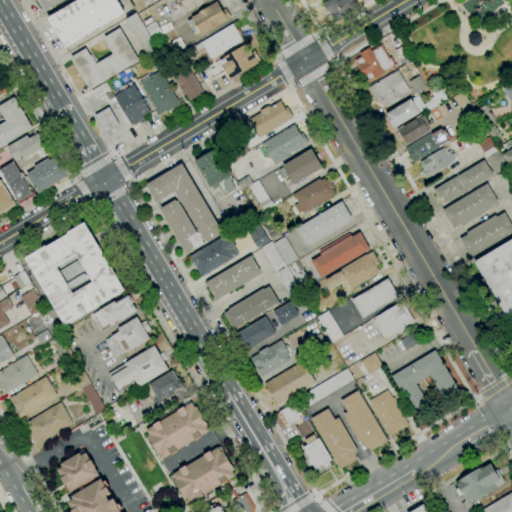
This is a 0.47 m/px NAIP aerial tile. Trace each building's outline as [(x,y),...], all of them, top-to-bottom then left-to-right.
[(64,0),(45,12),(39,1),(38,2),(36,0),(64,0)] [(66,49),(48,18),(77,0),(116,0),(125,13),(66,49)] [(207,0),(188,12),(180,0),(207,0)] [(336,17),(333,19),(328,11),(328,12),(323,3),(328,0),(362,0),(357,3),(358,5),(343,14),(344,15),(341,17),(340,18),(339,18),(338,18),(337,18),(336,17)] [(202,36),(200,31),(198,33),(193,24),(190,26),(187,22),(192,19),(191,17),(193,16),(199,13),(198,13),(217,1),(222,10),(226,8),(231,17),(228,19),(228,20),(202,36)] [(158,51),(148,57),(125,18),(136,12),(158,51)] [(146,28),(156,22),(163,34),(152,40),(146,28)] [(163,34),(160,27),(170,22),(173,29),(163,34)] [(190,60),(184,51),(200,41),(202,42),(232,24),(242,40),(211,59),(206,50),(190,60)] [(90,90),(71,57),(86,48),(90,55),(91,55),(96,64),(113,54),(107,45),(108,44),(104,37),(119,28),(139,60),(90,90)] [(177,53),(171,42),(180,37),(186,48),(181,51),(181,50),(177,53)] [(165,59),(159,50),(170,43),(176,53),(165,59)] [(230,80),(221,65),(222,65),(219,60),(224,57),(246,43),(254,56),(257,55),(260,60),(257,62),(258,63),(230,80)] [(368,83),(364,76),(363,77),(357,67),(358,67),(354,60),(361,56),(359,53),(369,47),(371,51),(381,45),(389,58),(391,57),(396,66),(394,67),(396,69),(393,71),(391,69),(368,83)] [(394,50),(400,62),(407,58),(401,47),(394,50)] [(152,69),(146,60),(158,51),(164,60),(159,64),(152,69)] [(189,101),(186,95),(184,96),(183,92),(178,84),(178,83),(172,72),(187,64),(206,96),(198,101),(196,97),(189,101)] [(383,107),(380,102),(376,104),(367,88),(400,69),(405,78),(405,79),(407,82),(405,83),(410,91),(405,94),(406,95),(387,106),(386,105),(383,107)] [(159,115),(140,83),(141,82),(139,79),(148,74),(150,77),(160,71),(180,105),(167,113),(166,111),(159,115)] [(414,97),(410,90),(412,89),(408,82),(419,76),(426,89),(414,97)] [(0,96),(0,80),(3,85),(5,83),(10,90),(0,96)] [(96,97),(95,97),(91,91),(92,90),(106,82),(110,89),(96,97)] [(131,125),(114,96),(123,90),(121,87),(131,82),(133,85),(134,85),(151,113),(140,120),(140,121),(134,125),(133,124),(131,125)] [(511,105),(503,90),(511,84),(511,105)] [(438,105),(431,93),(440,87),(447,99),(438,105)] [(412,101),(413,101),(412,99),(418,96),(423,105),(426,103),(425,102),(432,97),(438,106),(427,112),(426,110),(420,113),(419,111),(418,112),(412,101)] [(0,148),(0,124),(6,121),(0,110),(0,105),(14,97),(33,128),(0,148)] [(418,112),(419,114),(394,129),(385,114),(410,99),(412,101),(418,112)] [(260,138),(249,120),(260,113),(259,111),(268,106),(269,107),(280,101),(285,108),(287,107),(293,118),(260,138)] [(487,129),(476,110),(484,105),(495,124),(487,129)] [(105,133),(94,115),(109,107),(119,125),(105,133)] [(405,146),(396,130),(420,115),(421,117),(424,115),(428,122),(432,120),(434,124),(428,127),(430,131),(405,146)] [(275,166),(262,144),(294,124),(300,134),(303,133),(309,143),(289,155),(290,157),(275,166)] [(415,163),(410,156),(408,157),(404,150),(431,133),(432,135),(441,129),(442,131),(445,130),(449,137),(447,139),(448,141),(439,147),(440,148),(415,163)] [(15,160),(7,147),(27,135),(29,138),(38,133),(46,146),(24,159),(22,156),(15,160)] [(486,159),(477,144),(489,137),(498,152),(486,159)] [(421,162),(443,148),(446,153),(450,151),(455,160),(452,162),(453,164),(426,179),(421,171),(423,169),(420,165),(421,162)] [(511,165),(509,167),(501,155),(511,148),(511,165)] [(293,185),(288,176),(283,179),(278,170),(283,167),(282,166),(311,149),(322,168),(321,168),(322,170),(315,174),(314,172),(293,185)] [(227,194),(224,189),(222,190),(222,189),(221,190),(219,187),(213,190),(212,187),(210,188),(194,162),(214,150),(233,180),(230,181),(235,190),(227,194)] [(498,152),(507,166),(501,169),(500,167),(493,171),(486,159),(498,152)] [(38,194),(26,174),(35,169),(34,167),(48,158),(50,160),(56,156),(64,168),(65,168),(68,173),(67,173),(68,176),(38,194)] [(445,204),(442,198),(439,200),(433,190),(484,160),(493,176),(445,204)] [(18,205),(17,203),(0,174),(0,169),(13,161),(20,173),(22,172),(35,194),(18,205)] [(198,231),(175,192),(157,202),(146,185),(182,164),(223,233),(207,243),(205,240),(204,241),(198,231)] [(511,199),(498,175),(503,172),(502,170),(508,166),(511,172),(511,199)] [(242,190),(237,182),(248,176),(253,184),(242,190)] [(299,214),(294,206),(298,203),(296,199),(295,200),(293,196),(294,196),(293,194),(319,178),(321,181),(324,178),(325,180),(329,178),(334,188),(332,189),(334,193),(333,193),(334,195),(304,213),(303,212),(299,214)] [(0,213),(0,180),(3,185),(4,184),(16,205),(0,213)] [(261,213),(256,205),(259,204),(249,187),(258,181),(268,198),(269,198),(273,205),(261,213)] [(453,229),(442,210),(487,184),(498,203),(490,207),(491,209),(462,226),(461,225),(453,229)] [(207,243),(187,255),(160,209),(176,199),(196,233),(198,231),(204,241),(205,240),(207,243)] [(305,247),(295,229),(342,201),(352,219),(349,221),(349,222),(309,246),(308,245),(305,247)] [(511,233),(470,259),(459,239),(467,235),(466,233),(495,215),(496,217),(504,213),(511,226),(511,233)] [(65,326),(24,258),(45,246),(46,247),(68,234),(67,233),(85,222),(125,290),(65,326)] [(268,241),(257,248),(246,231),(258,224),(268,241)] [(268,236),(278,230),(282,236),(272,242),(268,236)] [(321,280),(310,261),(320,255),(318,252),(348,234),(349,236),(350,235),(351,237),(359,232),(370,251),(321,280)] [(202,277),(190,257),(222,237),(224,240),(230,236),(236,247),(235,248),(239,255),(202,277)] [(287,266),(273,243),(284,237),(298,259),(287,266)] [(511,317),(508,320),(474,262),(511,239),(511,317)] [(290,297),(261,248),(272,242),(301,290),(290,297)] [(329,288),(325,281),(340,271),(340,270),(366,255),(371,252),(379,264),(376,266),(379,273),(351,289),(345,279),(329,288)] [(215,300),(205,283),(251,256),(261,272),(255,276),(256,277),(221,298),(221,297),(215,300)] [(301,290),(287,266),(297,260),(311,284),(301,290)] [(20,288),(13,277),(23,271),(30,282),(20,288)] [(362,319),(351,300),(388,279),(399,298),(362,319)] [(233,331),(223,314),(229,311),(228,309),(262,289),(263,290),(269,286),(279,303),(233,331)] [(31,316),(20,297),(33,289),(44,308),(31,316)] [(102,328),(94,314),(115,301),(116,303),(128,296),(133,304),(131,305),(131,306),(133,305),(137,311),(116,323),(114,321),(113,321),(114,324),(110,326),(108,324),(102,328)] [(0,328),(0,301),(7,297),(13,307),(3,313),(9,323),(0,328)] [(390,339),(388,337),(386,338),(385,337),(383,338),(372,321),(375,319),(374,318),(402,301),(414,321),(401,329),(403,331),(390,339)] [(281,326),(272,313),(290,302),(299,316),(281,326)] [(333,343),(317,317),(328,311),(343,336),(333,343)] [(115,359),(104,341),(119,332),(117,328),(137,317),(141,323),(145,320),(151,330),(147,333),(151,339),(131,351),(130,350),(115,359)] [(246,352),(236,334),(266,317),(276,334),(246,352)] [(40,345),(35,336),(47,330),(52,338),(40,345)] [(406,351),(400,340),(416,330),(423,341),(406,351)] [(0,364),(0,335),(1,335),(2,337),(3,337),(14,356),(0,364)] [(62,365),(55,354),(58,352),(50,341),(60,335),(74,358),(62,365)] [(262,377),(250,358),(259,354),(258,352),(267,347),(268,348),(281,340),(284,346),(286,345),(288,348),(286,349),(289,354),(287,356),(290,361),(262,377)] [(120,396),(117,391),(119,390),(109,373),(125,364),(125,363),(154,346),(159,354),(162,352),(167,359),(163,361),(169,370),(139,388),(135,382),(123,389),(126,393),(120,396)] [(418,420),(392,376),(435,350),(459,391),(444,400),(429,376),(416,384),(432,411),(418,420)] [(368,375),(360,361),(374,353),(382,367),(368,375)] [(4,395),(0,388),(0,370),(8,366),(7,366),(11,364),(11,365),(27,355),(38,375),(4,395)] [(278,406),(265,384),(303,361),(316,383),(278,406)] [(303,410),(296,398),(347,368),(354,380),(303,410)] [(82,389),(77,392),(69,378),(83,370),(91,383),(90,384),(82,389)] [(159,401),(149,385),(172,370),(177,379),(179,378),(184,386),(175,392),(176,394),(168,398),(167,397),(159,401)] [(19,419),(14,411),(15,410),(9,399),(46,376),(57,396),(19,419)] [(90,384),(106,409),(96,415),(91,408),(93,407),(82,389),(90,384)] [(389,437),(368,401),(387,390),(392,398),(394,397),(405,416),(403,417),(408,426),(389,437)] [(370,452),(367,446),(362,448),(342,415),(347,412),(340,401),(358,391),(388,441),(370,452)] [(37,446),(23,424),(60,402),(73,424),(37,446)] [(163,459),(160,454),(158,455),(147,436),(149,435),(146,430),(191,402),(195,408),(196,407),(208,426),(206,427),(209,432),(163,459)] [(286,427),(280,416),(278,417),(276,413),(292,404),(301,420),(295,423),(294,422),(286,427)] [(340,470),(310,419),(328,409),(334,420),(338,418),(358,451),(354,454),(357,460),(340,470)] [(301,438),(295,427),(308,420),(314,431),(301,438)] [(324,470),(322,466),(315,470),(312,465),(310,466),(302,453),(305,452),(302,448),(307,445),(304,440),(313,435),(316,440),(319,438),(332,460),(329,462),(331,466),(324,470)] [(189,504),(186,498),(185,499),(173,480),(175,479),(172,474),(217,447),(220,452),(222,451),(234,470),(232,471),(235,476),(189,504)] [(70,493),(57,470),(62,467),(60,464),(79,453),(81,456),(86,453),(100,476),(70,493)] [(462,496),(459,497),(455,490),(458,489),(455,484),(460,481),(459,480),(481,466),(483,468),(490,463),(494,469),(496,468),(505,483),(468,506),(462,496)] [(73,511),(67,502),(73,499),(71,497),(101,479),(103,482),(105,481),(109,487),(108,488),(117,505),(119,504),(122,509),(120,510),(121,511),(73,511)] [(225,503),(221,496),(233,489),(237,496),(225,503)] [(511,511),(481,511),(511,492),(511,511)] [(233,511),(231,507),(235,505),(233,501),(246,493),(255,508),(254,511),(233,511)]
